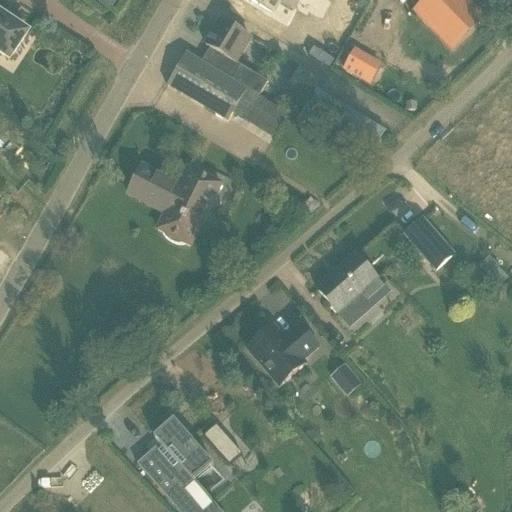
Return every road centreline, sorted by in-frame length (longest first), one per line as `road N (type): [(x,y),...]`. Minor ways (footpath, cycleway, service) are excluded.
road 1 (unclassified): [(0,511),(511,48)]
road 2 (unclassified): [(0,308),(136,64)]
